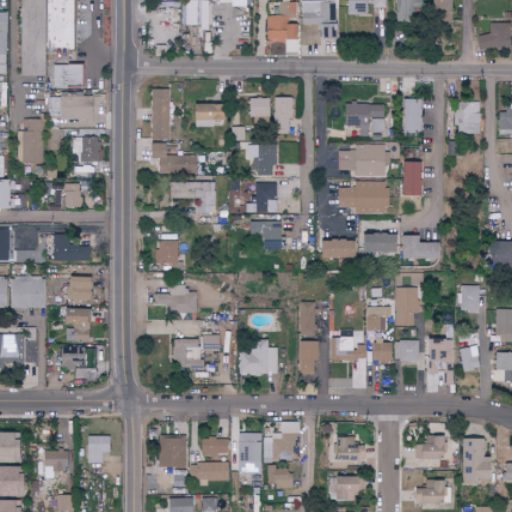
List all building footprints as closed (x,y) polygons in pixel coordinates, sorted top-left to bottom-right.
[(21,0),(21,76),(45,77),(45,48),(70,49),(70,0),(21,0)] [(185,25),(195,25),(195,0),(185,0),(185,25)] [(206,30),(207,1),(200,0),(199,30),(206,30)] [(365,0),(344,0),(345,14),(365,15),(365,0)] [(385,0),(371,0),(372,8),(385,8),(385,0)] [(393,0),(393,21),(409,22),(410,10),(419,10),(419,0),(393,0)] [(431,0),(431,10),(449,10),(449,0),(431,0)] [(318,24),(319,39),(336,39),(335,1),(300,2),(301,25),(318,24)] [(267,42),(285,41),(285,52),(295,51),(294,21),(297,21),(296,2),(279,3),(279,16),(265,16),(267,42)] [(476,36),(476,49),(509,49),(509,23),(490,24),(490,35),(476,36)] [(79,86),(79,65),(52,66),(52,86),(79,86)] [(168,90),(150,89),(149,138),(167,139),(168,90)] [(91,97),(58,97),(58,118),(91,119),(91,97)] [(267,117),(268,99),(247,98),(246,117),(267,117)] [(286,134),(287,119),(290,119),(291,98),(272,98),(272,134),(286,134)] [(400,133),(416,134),(417,99),(400,99),(400,133)] [(511,102),(505,103),(506,112),(496,112),(497,130),(511,129),(511,102)] [(381,105),(342,103),(341,126),(358,126),(358,136),(368,137),(369,118),(381,118),(381,105)] [(476,103),(454,103),(454,134),(477,134),(476,103)] [(211,128),(212,121),(220,121),(220,105),(190,105),(190,127),(211,128)] [(20,163),(42,164),(43,120),(25,119),(24,132),(21,132),(20,163)] [(383,119),(370,119),(370,133),(383,133),(383,119)] [(243,140),(243,127),(232,128),(232,141),(243,140)] [(47,150),(59,150),(59,130),(48,130),(47,150)] [(99,138),(78,139),(79,163),(100,162),(99,138)] [(164,156),(164,144),(149,144),(148,158),(157,158),(156,173),(194,174),(195,156),(164,156)] [(252,158),(252,176),(270,176),(269,166),(275,166),(274,145),(246,146),(246,158),(252,158)] [(383,145),(354,145),(354,151),(336,151),(336,170),(353,170),(353,176),(382,177),(382,167),(388,167),(388,152),(383,152),(383,145)] [(481,184),(483,153),(463,152),(461,183),(481,184)] [(416,163),(400,163),(400,196),(416,196),(416,163)] [(386,213),(385,182),(353,182),(353,188),(336,189),(336,208),(352,208),(352,214),(386,213)] [(197,199),(198,214),(214,214),(214,183),(170,184),(170,199),(197,199)] [(54,193),(54,208),(80,208),(80,185),(64,184),(64,193),(54,193)] [(253,204),(243,204),(243,213),(276,213),(275,201),(274,201),(274,184),(253,184),(253,204)] [(277,250),(276,222),(247,223),(247,235),(258,235),(258,250),(277,250)] [(359,252),(392,253),(393,235),(360,234),(359,252)] [(87,245),(58,245),(58,236),(42,235),(42,247),(51,247),(51,261),(87,261),(87,245)] [(435,259),(435,243),(416,243),(415,236),(398,236),(399,259),(435,259)] [(317,259),(350,258),(350,240),(317,241),(317,259)] [(177,241),(156,242),(157,272),(182,272),(182,262),(177,262),(177,241)] [(491,267),(511,267),(511,242),(492,242),(491,267)] [(0,307),(9,308),(8,277),(0,277),(0,307)] [(9,278),(10,309),(41,308),(40,277),(9,278)] [(88,298),(88,278),(62,278),(63,299),(88,298)] [(166,313),(195,314),(196,293),(186,293),(186,286),(168,285),(168,295),(155,294),(155,306),(166,306),(166,313)] [(479,287),(461,286),(460,312),(478,313),(479,287)] [(418,288),(394,289),(394,326),(413,326),(412,314),(418,314),(418,288)] [(313,336),(314,303),(299,303),(298,336),(313,336)] [(385,330),(385,317),(389,317),(389,307),(364,308),(365,331),(385,330)] [(87,310),(57,309),(57,326),(65,327),(65,342),(86,342),(87,310)] [(511,310),(494,310),(495,343),(511,343),(511,310)] [(25,363),(35,364),(36,330),(26,330),(25,363)] [(24,335),(0,335),(0,363),(25,363),(24,335)] [(216,335),(199,336),(200,352),(217,351),(216,335)] [(352,338),(335,337),(334,360),(363,361),(363,346),(351,345),(352,338)] [(450,339),(423,340),(424,374),(441,374),(441,386),(451,385),(450,339)] [(200,340),(172,340),(171,369),(200,369),(200,340)] [(276,348),(265,349),(265,341),(249,341),(249,353),(236,354),(237,375),(276,374),(276,348)] [(371,361),(389,362),(390,342),(372,341),(371,361)] [(393,342),(393,362),(418,362),(418,341),(393,342)] [(298,373),(315,374),(315,342),(299,342),(298,373)] [(477,370),(475,347),(458,349),(460,372),(477,370)] [(92,369),(92,349),(58,348),(57,368),(92,369)] [(511,353),(494,353),(494,370),(504,370),(504,382),(511,382),(511,353)] [(502,382),(502,371),(492,371),(492,382),(502,382)] [(263,462),(299,461),(298,422),(280,423),(280,434),(273,434),(273,438),(263,439),(263,462)] [(9,434),(0,433),(0,462),(18,463),(18,441),(9,441),(9,434)] [(237,472),(261,473),(262,434),(237,434),(237,472)] [(157,467),(185,468),(185,437),(158,436),(157,467)] [(440,437),(423,436),(423,445),(416,445),(416,460),(440,460),(440,437)] [(85,464),(100,463),(100,452),(107,452),(106,437),(85,437),(85,464)] [(330,438),(331,462),(362,461),(362,446),(351,446),(351,438),(330,438)] [(226,455),(226,439),(200,440),(200,455),(226,455)] [(480,439),(459,439),(459,485),(488,485),(487,458),(480,458),(480,439)] [(64,451),(41,452),(42,478),(52,478),(52,472),(65,472),(64,451)] [(227,479),(227,463),(189,464),(190,480),(227,479)] [(511,481),(511,464),(501,465),(500,481),(511,481)] [(18,468),(0,467),(0,496),(17,497),(18,468)] [(291,469),(271,468),(270,490),(291,491),(291,469)] [(188,470),(171,469),(170,480),(187,481),(188,470)] [(351,500),(351,492),(361,492),(360,478),(330,478),(330,501),(351,500)] [(414,504),(441,504),(440,481),(429,481),(429,489),(414,489),(414,504)] [(54,511),(70,511),(70,495),(54,496),(54,511)] [(166,499),(166,511),(190,511),(191,498),(166,499)] [(215,511),(215,498),(200,498),(200,511),(215,511)] [(0,511),(14,511),(14,501),(0,501),(0,511)]
